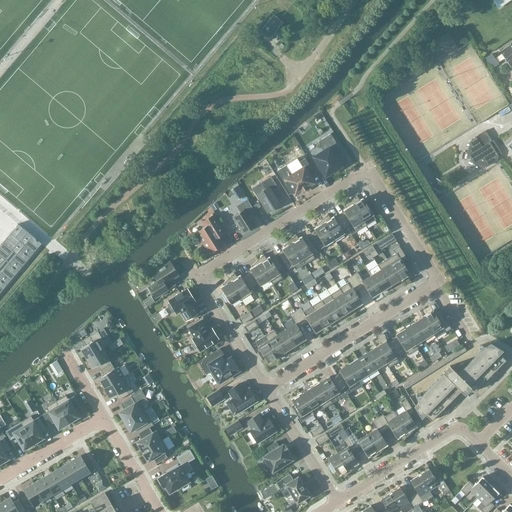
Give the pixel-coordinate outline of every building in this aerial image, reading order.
[(284,25),(275,18),(263,33),(271,39),(284,25)] [(437,50),(456,41),(450,28),(431,37),(437,50)] [(511,42),(511,43),(511,44),(500,52),(511,69),(511,42)] [(511,100),(499,107),(503,115),(511,109),(511,100)] [(498,157),(502,154),(494,141),(492,141),(485,131),(475,137),(476,139),(471,142),(468,154),(475,164),(487,167),(497,160),(498,157)] [(330,134),(318,142),(324,151),(313,157),(325,176),(331,172),(332,174),(340,169),(339,167),(340,166),(331,152),(339,147),(330,134)] [(314,174),(305,158),(299,162),(303,168),(285,179),(288,184),(285,186),(290,194),(293,192),(294,195),(300,191),(301,192),(308,188),(307,187),(313,183),(309,177),(314,174)] [(271,191),(277,187),(270,177),(260,183),(265,190),(256,195),(267,213),(269,212),(271,212),(274,210),(275,208),(280,205),(271,191)] [(239,189),(231,194),(237,203),(245,198),(239,189)] [(356,196),(351,201),(366,226),(375,220),(371,213),(376,209),(369,199),(364,202),(362,199),(359,200),(356,196)] [(233,217),(243,233),(255,226),(248,215),(253,212),(246,201),(237,206),(241,212),(233,217)] [(366,226),(351,201),(345,207),(346,209),(343,211),(345,214),(340,217),(347,228),(352,224),(356,231),(366,226)] [(327,214),(322,220),(334,239),(343,233),(342,231),(347,228),(340,217),(335,220),(333,217),(330,219),(327,214)] [(224,234),(213,215),(202,222),(205,227),(196,233),(208,253),(204,255),(204,256),(223,244),(218,237),(224,234)] [(334,239),(322,220),(316,226),(317,227),(314,229),(316,232),(311,235),(320,250),(325,246),(324,244),(334,239)] [(18,225),(13,230),(0,245),(0,293),(41,244),(18,225)] [(289,240),(301,259),(305,264),(314,258),(312,255),(317,251),(308,237),(303,241),(301,237),(298,239),(295,234),(289,240)] [(301,259),(289,240),(284,246),(285,247),(282,249),(284,252),(279,256),(288,270),(293,266),(292,265),(301,259)] [(395,254),(386,259),(400,280),(409,274),(400,260),(405,257),(399,246),(393,250),(395,254)] [(257,260),(269,279),(273,284),(282,278),(277,271),(283,268),(276,257),(271,261),(269,257),(266,259),(263,254),(257,260)] [(400,280),(386,259),(377,265),(380,270),(390,285),(399,280),(400,280)] [(269,279),(257,260),(252,266),(253,268),(250,269),(252,273),(247,276),(253,287),(259,283),(260,285),(269,279)] [(151,292),(155,298),(168,290),(164,285),(178,276),(170,262),(152,273),(160,287),(151,292)] [(314,273),(325,267),(323,262),(312,268),(314,273)] [(335,273),(338,271),(340,276),(347,272),(342,263),(332,268),(335,273)] [(390,285),(380,270),(371,276),(381,291),(390,285)] [(234,273),(228,279),(240,298),(249,292),(248,290),(253,287),(247,276),(242,279),(239,276),(237,278),(234,273)] [(357,273),(351,276),(358,287),(363,284),(371,297),(381,291),(371,276),(362,281),(357,273)] [(358,287),(351,276),(346,280),(347,283),(339,288),(352,309),(361,303),(353,290),(358,287)] [(344,278),(336,283),(339,288),(347,283),(346,280),(344,278)] [(240,298),(228,279),(222,284),(223,286),(221,288),(224,292),(220,294),(225,302),(225,301),(228,300),(231,304),(240,298)] [(171,312),(173,313),(175,312),(176,314),(180,312),(186,321),(197,313),(191,304),(195,302),(187,289),(168,301),(169,303),(168,304),(167,306),(171,312)] [(339,289),(330,295),(341,312),(342,315),(352,309),(339,289)] [(288,294),(280,299),(283,305),(291,300),(288,294)] [(341,312),(330,295),(321,301),(328,312),(333,321),(342,315),(341,312)] [(317,296),(309,301),(312,306),(320,301),(317,296)] [(312,306),(315,311),(315,312),(324,326),(333,321),(328,312),(321,301),(320,301),(312,306)] [(300,308),(295,312),(301,322),(307,319),(315,332),(324,326),(315,312),(315,311),(306,317),(300,308)] [(432,311),(423,317),(433,333),(436,338),(450,328),(440,313),(435,316),(432,311)] [(253,318),(249,312),(238,319),(242,324),(253,318)] [(301,322),(295,312),(289,315),(295,324),(286,330),(295,345),(305,339),(296,326),(301,322)] [(433,333),(423,317),(422,317),(423,318),(414,323),(423,338),(433,333)] [(258,326),(254,320),(244,327),(247,333),(258,326)] [(194,338),(192,339),(193,341),(192,342),(191,344),(195,350),(197,351),(198,350),(200,352),(217,341),(216,340),(218,339),(211,328),(209,330),(209,328),(205,331),(200,321),(188,329),(194,338)] [(423,339),(423,338),(414,323),(405,329),(417,349),(426,343),(423,339)] [(103,329),(98,332),(102,338),(107,335),(103,329)] [(417,349),(405,329),(395,335),(398,339),(393,343),(400,353),(405,350),(408,355),(417,349)] [(264,336),(267,341),(277,357),(278,357),(277,356),(286,350),(277,335),(273,330),(264,336)] [(295,345),(286,330),(277,335),(286,350),(295,345)] [(106,347),(97,331),(82,340),(86,346),(80,349),(86,359),(102,349),(106,347)] [(451,340),(445,345),(453,355),(467,345),(464,341),(455,347),(451,340)] [(277,357),(267,341),(258,347),(260,351),(257,353),(262,360),(265,358),(268,363),(277,357)] [(376,348),(385,363),(388,368),(398,362),(394,356),(400,353),(393,343),(388,346),(385,342),(376,348)] [(470,387),(474,392),(505,360),(498,353),(500,351),(500,352),(500,351),(490,344),(489,345),(490,345),(459,376),(449,366),(443,372),(446,375),(415,405),(415,406),(421,416),(422,416),(423,414),(431,421),(461,390),(464,393),(470,387)] [(385,363),(376,348),(367,353),(376,368),(385,363)] [(111,363),(102,349),(86,359),(92,368),(97,365),(100,370),(111,363)] [(198,362),(206,374),(212,370),(219,382),(226,377),(227,380),(234,375),(233,373),(238,370),(230,358),(227,361),(224,355),(221,357),(216,351),(198,362)] [(376,368),(367,353),(357,359),(367,374),(376,368)] [(367,374),(357,359),(348,365),(358,380),(367,374)] [(114,369),(111,363),(100,370),(103,375),(98,378),(104,388),(124,376),(118,366),(114,369)] [(361,385),(348,365),(339,371),(341,375),(336,378),(346,394),(361,385)] [(130,386),(124,376),(104,388),(110,398),(115,395),(118,400),(129,394),(126,388),(130,386)] [(329,377),(319,383),(332,403),(343,396),(345,400),(349,397),(346,394),(336,378),(331,381),(329,377)] [(332,403),(319,383),(310,389),(319,404),(323,409),(332,403)] [(239,384),(228,391),(232,399),(231,400),(239,412),(257,401),(249,389),(244,392),(239,384)] [(213,407),(225,399),(219,389),(206,397),(213,407)] [(319,404),(310,389),(301,394),(300,394),(310,410),(319,404)] [(310,410),(300,394),(291,400),(294,404),(291,406),(290,406),(295,414),(296,413),(298,412),(301,415),(310,410)] [(80,407),(74,396),(68,399),(66,395),(55,401),(68,423),(79,417),(75,410),(80,407)] [(118,412),(124,422),(144,410),(139,400),(134,403),(131,397),(120,404),(123,409),(118,412)] [(405,411),(396,416),(408,435),(414,430),(413,428),(416,426),(408,414),(413,410),(406,400),(400,403),(405,411)] [(68,423),(55,401),(45,407),(48,412),(42,415),(49,426),(54,422),(58,429),(68,423)] [(135,429),(138,434),(149,427),(149,428),(153,425),(144,410),(124,422),(130,432),(135,429)] [(383,415),(377,418),(384,429),(389,426),(397,438),(399,436),(402,441),(408,435),(396,416),(393,411),(384,417),(383,415)] [(258,414),(246,422),(251,430),(249,431),(257,443),(276,431),(268,419),(263,422),(258,414)] [(45,428),(38,417),(33,420),(30,416),(20,422),(33,444),(43,438),(39,431),(45,428)] [(384,429),(377,418),(371,422),(376,429),(367,435),(379,454),(385,448),(384,446),(386,445),(378,432),(384,429)] [(230,436),(243,428),(238,420),(225,428),(230,436)] [(33,444),(20,422),(10,428),(12,433),(7,436),(13,447),(19,443),(23,450),(33,444)] [(313,437),(323,430),(320,425),(309,431),(313,437)] [(152,433),(149,427),(138,434),(141,439),(136,442),(142,452),(162,440),(156,430),(152,433)] [(325,433),(314,440),(318,446),(329,439),(325,433)] [(373,459),(379,454),(367,435),(358,440),(353,433),(348,437),(354,447),(360,444),(367,456),(370,455),(373,459)] [(169,437),(163,441),(166,446),(172,443),(169,437)] [(342,440),(343,442),(334,448),(338,453),(350,472),(355,466),(354,465),(357,463),(349,451),(354,447),(348,437),(342,440)] [(10,449),(3,438),(0,439),(0,463),(8,459),(4,452),(10,449)] [(168,450),(162,440),(142,452),(148,462),(153,459),(156,464),(167,458),(164,452),(168,450)] [(276,442),(265,449),(269,454),(263,458),(269,467),(267,468),(271,475),(280,469),(279,467),(291,460),(286,452),(288,451),(285,446),(283,447),(282,446),(279,448),(276,442)] [(171,471),(158,478),(163,487),(165,486),(169,493),(180,486),(183,490),(190,486),(187,482),(189,481),(184,474),(192,469),(188,462),(194,458),(189,450),(177,457),(181,465),(178,467),(177,465),(170,469),(171,471)] [(344,478),(350,472),(338,453),(328,459),(331,463),(328,465),(327,465),(332,472),(333,472),(335,470),(338,475),(341,473),(344,478)] [(83,461),(80,456),(70,462),(80,478),(95,469),(88,458),(83,461)] [(70,462),(61,467),(70,483),(80,478),(70,462)] [(61,467),(52,473),(61,489),(70,483),(61,467)] [(428,469),(419,475),(429,491),(438,485),(443,494),(449,490),(440,476),(435,480),(428,469)] [(52,473),(42,478),(52,494),(61,489),(52,473)] [(297,477),(292,480),(289,475),(276,483),(280,489),(285,486),(296,504),(309,496),(297,477)] [(429,491),(419,475),(410,481),(416,491),(411,495),(418,505),(423,502),(420,497),(429,491)] [(469,491),(477,498),(490,485),(482,477),(473,486),(469,482),(460,491),(465,495),(469,491)] [(42,478),(33,484),(42,500),(52,494),(42,478)] [(42,500),(33,484),(23,490),(26,495),(21,498),(27,509),(42,500)] [(498,493),(490,485),(477,498),(481,502),(477,507),(481,511),(487,511),(494,506),(489,502),(498,493)] [(412,509),(418,505),(411,495),(406,498),(399,487),(390,493),(400,509),(409,504),(412,509)] [(115,511),(105,493),(89,502),(95,511),(115,511)] [(387,510),(383,511),(395,511),(400,509),(390,493),(380,499),(387,510)] [(12,503),(9,498),(3,502),(0,503),(5,511),(21,511),(24,511),(18,500),(12,503)]
